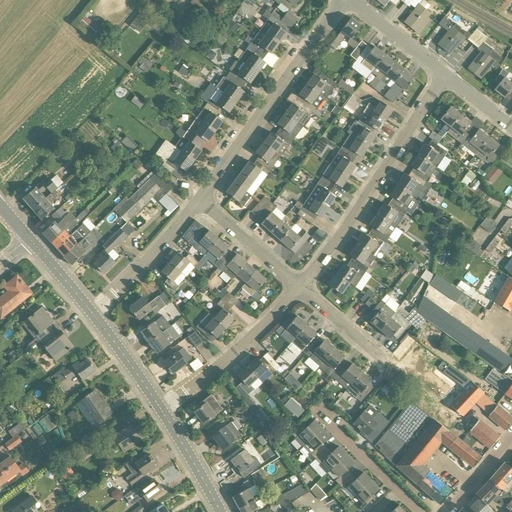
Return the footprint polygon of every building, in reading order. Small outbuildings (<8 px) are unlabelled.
[(214,12),(200,0),(193,0),(185,9),(188,12),(190,10),(188,9),(192,5),(200,12),(194,19),(201,26),(214,12)] [(423,1),(422,0),(406,0),(404,3),(409,6),(410,5),(416,9),(405,22),(417,32),(419,29),(422,31),(431,21),(428,18),(431,14),(419,5),(421,4),(423,1)] [(129,25),(138,32),(146,23),(147,25),(151,20),(149,19),(141,11),(129,25)] [(297,19),(289,12),(288,12),(283,18),(273,12),(270,15),(271,15),(282,23),(290,29),(297,19)] [(260,30),(279,44),(287,33),(279,28),(282,23),(271,15),(260,30)] [(78,25),(95,39),(102,31),(85,17),(78,25)] [(456,24),(453,27),(444,17),(438,24),(448,32),(438,45),(449,54),(464,37),(473,45),(482,34),(476,29),(471,35),(467,32),(467,33),(466,35),(456,24)] [(351,39),(361,26),(351,19),(330,46),(335,49),(342,40),(341,38),(344,34),(351,39)] [(235,32),(239,26),(231,21),(227,27),(235,32)] [(154,22),(150,27),(160,34),(164,29),(154,22)] [(265,56),(268,53),(271,55),(279,44),(260,30),(253,40),(249,44),(265,56)] [(494,68),(497,64),(501,59),(493,52),(494,51),(484,43),(487,38),(486,37),(482,34),(473,45),(478,49),(477,50),(481,53),(468,69),(480,79),(490,66),(494,69),(494,68)] [(220,37),(217,42),(222,46),(226,41),(220,37)] [(356,61),(367,46),(361,41),(350,56),(356,61)] [(265,56),(249,44),(239,59),(258,73),(265,63),(262,61),(265,56)] [(372,50),(367,46),(356,61),(371,72),(384,56),(375,48),(375,47),(374,47),(372,50)] [(212,60),(216,54),(210,50),(206,55),(212,60)] [(369,85),(374,89),(394,63),(384,56),(371,72),(376,76),(369,85)] [(244,86),(247,82),(250,84),(258,73),(239,59),(238,61),(235,61),(229,70),(230,72),(228,74),(244,86)] [(152,65),(146,60),(141,67),(147,72),(152,65)] [(394,63),(374,89),(379,93),(385,85),(387,86),(392,79),(396,82),(404,71),(394,63)] [(404,71),(396,82),(405,90),(405,91),(415,79),(414,79),(404,71)] [(511,75),(508,73),(504,78),(494,90),(504,98),(511,89),(511,75)] [(218,89),(237,103),(244,92),(241,90),(244,86),(228,74),(218,89)] [(314,75),(306,85),(325,99),(326,100),(334,89),(335,90),(338,86),(337,85),(335,84),(336,83),(325,75),(322,80),(314,75)] [(352,96),(352,95),(356,90),(341,80),(337,85),(338,86),(352,96)] [(176,81),(173,85),(181,90),(183,86),(176,81)] [(210,82),(200,97),(208,102),(217,87),(210,82)] [(300,103),(313,113),(315,110),(316,109),(317,110),(325,99),(306,85),(298,96),(302,99),(300,103)] [(229,113),(237,103),(218,89),(207,104),(218,112),(221,108),(229,113)] [(384,97),(392,104),(396,99),(388,92),(384,97)] [(350,109),(357,99),(352,95),(352,96),(345,105),(350,109)] [(134,96),(130,102),(140,109),(144,103),(134,96)] [(357,99),(350,109),(354,112),(361,102),(357,99)] [(380,102),(373,112),(373,113),(385,121),(393,110),(380,102)] [(285,114),(302,127),(309,117),(310,118),(313,113),(300,103),(296,107),(292,104),(285,114)] [(196,118),(215,132),(223,122),(215,116),(218,112),(207,104),(196,118)] [(353,114),(354,112),(350,109),(345,105),(343,108),(353,114)] [(337,116),(341,111),(335,107),(331,112),(337,116)] [(366,124),(374,129),(378,132),(385,121),(373,113),(366,108),(363,113),(370,118),(366,123),(366,124)] [(460,115),(450,108),(441,120),(450,128),(460,115)] [(277,125),(281,128),(278,132),(292,142),(295,137),(303,128),(302,127),(285,114),(277,125)] [(473,129),(469,125),(470,123),(460,115),(450,128),(447,133),(461,144),(473,129)] [(186,133),(202,144),(204,141),(208,143),(215,132),(196,118),(186,133)] [(347,133),(350,134),(368,147),(376,136),(371,133),(374,129),(366,124),(366,123),(360,119),(358,123),(355,121),(355,122),(354,122),(347,133)] [(199,149),(202,144),(186,133),(180,128),(176,133),(180,139),(175,147),(175,148),(194,161),(202,151),(199,149)] [(479,130),(477,132),(473,129),(461,144),(458,147),(461,150),(464,146),(475,155),(488,138),(479,130)] [(278,132),(275,136),(271,133),(263,143),(281,156),(281,157),(292,142),(278,132)] [(429,138),(432,140),(438,144),(441,138),(432,132),(429,138)] [(361,158),(368,147),(350,134),(343,145),(340,150),(354,159),(357,155),(361,158)] [(125,137),(121,142),(132,149),(135,143),(125,137)] [(488,138),(475,155),(485,163),(485,162),(490,166),(497,156),(493,153),(498,146),(488,138)] [(417,155),(436,168),(447,153),(448,151),(438,144),(432,140),(428,146),(424,144),(417,155)] [(110,148),(114,153),(122,147),(117,141),(110,148)] [(255,154),(259,157),(256,161),(270,171),(281,156),(263,143),(255,154)] [(175,171),(178,166),(186,172),(194,161),(175,148),(164,163),(175,171)] [(330,165),(336,169),(348,177),(356,166),(351,163),(354,159),(340,150),(330,165)] [(436,168),(417,155),(410,166),(413,168),(411,172),(426,183),(436,168)] [(135,170),(141,164),(137,160),(131,165),(135,170)] [(256,161),(253,165),(249,162),(241,172),(254,181),(261,171),(267,176),(270,171),(256,161)] [(348,177),(336,169),(330,165),(320,180),(334,190),(337,185),(341,188),(348,177)] [(493,165),(484,177),(493,184),(502,172),(493,165)] [(476,177),(469,170),(464,176),(471,182),(476,177)] [(115,208),(113,210),(126,223),(127,223),(150,200),(160,189),(166,195),(173,188),(156,172),(154,175),(151,173),(137,187),(139,189),(129,200),(126,197),(115,208)] [(254,181),(241,172),(233,183),(251,196),(252,196),(246,192),(254,181)] [(423,187),(424,186),(426,183),(411,172),(408,176),(404,174),(397,185),(410,194),(417,199),(421,201),(428,191),(423,187)] [(23,199),(33,210),(45,199),(40,194),(46,189),(51,194),(55,191),(61,186),(60,185),(63,183),(57,175),(54,178),(51,180),(48,177),(23,199)] [(309,194),(329,207),(336,197),(332,194),(334,190),(320,180),(310,195),(309,194)] [(226,193),(244,207),(251,196),(233,183),(226,193)] [(461,197),(466,189),(458,184),(453,192),(461,197)] [(390,202),(406,213),(407,213),(417,199),(410,194),(397,185),(389,195),(393,198),(390,202)] [(115,191),(111,186),(107,191),(111,195),(115,191)] [(159,201),(166,195),(160,189),(150,200),(155,205),(159,201)] [(45,199),(33,210),(41,220),(54,209),(50,205),(60,196),(55,191),(51,194),(45,199)] [(64,198),(67,202),(73,196),(70,193),(64,198)] [(329,207),(309,194),(302,204),(297,201),(294,207),(300,211),(314,220),(317,216),(321,218),(329,207)] [(268,201),(264,197),(251,212),(255,216),(268,201)] [(272,204),(268,201),(255,216),(259,219),(272,204)] [(390,202),(387,206),(384,204),(376,215),(390,224),(397,213),(403,217),(406,213),(390,202)] [(276,208),(272,204),(259,219),(262,222),(261,224),(271,233),(281,221),(272,213),(276,208)] [(61,208),(52,216),(56,221),(65,213),(61,208)] [(314,220),(300,211),(297,215),(311,224),(314,220)] [(51,243),(55,248),(67,236),(67,235),(77,225),(76,225),(86,215),(83,212),(76,219),(51,243)] [(43,234),(50,242),(51,243),(76,219),(70,213),(57,226),(54,223),(43,234)] [(369,225),(373,228),(370,232),(385,243),(396,228),(390,224),(376,215),(369,225)] [(271,233),(275,236),(274,238),(278,241),(279,241),(280,241),(290,230),(294,225),(285,217),(281,221),(271,233)] [(496,226),(493,223),(486,218),(480,226),(490,234),(496,226)] [(107,254),(122,240),(123,241),(132,233),(130,232),(133,229),(127,223),(126,223),(102,246),(105,249),(98,256),(100,258),(91,267),(95,271),(97,269),(103,274),(111,266),(111,267),(115,264),(114,263),(115,262),(107,254)] [(88,229),(83,224),(69,238),(67,236),(55,248),(64,257),(92,231),(88,228),(88,229)] [(209,231),(208,232),(201,225),(187,242),(204,256),(219,239),(209,231)] [(434,231),(440,235),(444,229),(438,225),(434,231)] [(505,235),(510,229),(505,225),(500,231),(505,235)] [(92,231),(64,257),(64,258),(71,266),(83,254),(86,256),(94,248),(97,246),(98,239),(94,229),(92,231)] [(290,230),(280,241),(294,254),(309,237),(301,229),(296,235),(290,230)] [(317,242),(324,235),(317,229),(311,236),(317,242)] [(364,234),(356,244),(375,257),(385,243),(370,232),(367,236),(364,234)] [(479,258),(484,252),(479,248),(481,246),(470,238),(464,247),(479,258)] [(490,244),(495,248),(500,242),(494,238),(490,244)] [(230,255),(226,251),(229,248),(219,239),(204,256),(204,257),(218,269),(230,255)] [(375,257),(356,244),(349,255),(352,258),(349,262),(365,272),(375,257)] [(420,244),(417,248),(424,253),(427,249),(420,244)] [(491,254),(495,248),(490,244),(485,250),(491,254)] [(169,262),(181,272),(189,263),(194,268),(198,263),(188,255),(185,259),(178,252),(169,262)] [(236,254),(233,258),(230,255),(218,269),(231,280),(246,263),(236,254)] [(164,283),(174,291),(178,287),(173,282),(181,272),(169,262),(161,272),(168,279),(164,283)] [(362,277),(365,272),(349,262),(347,266),(343,264),(336,275),(349,284),(355,287),(362,277)] [(246,283),(256,271),(246,263),(231,280),(236,275),(246,283)] [(416,275),(421,269),(414,263),(409,269),(416,275)] [(406,269),(401,265),(396,271),(402,275),(406,269)] [(426,270),(420,278),(429,284),(433,275),(426,270)] [(241,288),(244,290),(251,297),(266,280),(256,271),(246,283),(241,288)] [(209,280),(212,283),(217,276),(214,273),(209,280)] [(342,294),(349,284),(336,275),(328,285),(342,294)] [(436,275),(429,285),(455,303),(462,293),(436,275)] [(0,317),(1,318),(30,294),(22,284),(23,283),(21,281),(21,282),(17,277),(4,287),(8,292),(0,298),(0,317)] [(511,280),(509,279),(504,286),(495,303),(511,313),(511,280)] [(212,291),(214,288),(207,282),(204,285),(212,291)] [(509,366),(510,365),(511,361),(511,360),(447,315),(455,304),(428,284),(427,287),(416,313),(492,367),(502,374),(509,365),(509,366)] [(204,285),(199,290),(203,294),(208,290),(204,285)] [(224,296),(228,292),(224,288),(220,293),(217,296),(221,300),(231,309),(234,305),(224,296)] [(360,300),(364,304),(370,298),(373,294),(368,290),(360,300)] [(238,301),(228,292),(224,296),(234,305),(238,301)] [(155,314),(160,311),(166,306),(171,302),(164,293),(158,297),(148,305),(143,298),(130,308),(134,313),(133,314),(135,316),(135,315),(139,320),(152,310),(155,314)] [(370,298),(364,304),(372,311),(378,305),(370,298)] [(234,312),(231,309),(221,300),(217,304),(209,314),(225,329),(234,319),(230,316),(234,312)] [(379,330),(394,313),(381,301),(378,305),(372,311),(368,315),(373,319),(370,322),(379,330)] [(45,328),(53,322),(42,308),(25,322),(40,342),(50,334),(45,328)] [(404,321),(394,313),(379,330),(390,339),(393,336),(397,339),(409,325),(404,321)] [(196,327),(206,336),(210,332),(216,338),(225,329),(209,314),(200,323),(196,327)] [(425,321),(419,315),(411,324),(417,330),(425,321)] [(149,343),(171,326),(163,316),(154,323),(141,332),(149,343)] [(286,329),(296,337),(307,325),(297,317),(286,329)] [(318,340),(314,337),(317,334),(307,325),(296,337),(292,342),(305,354),(318,340)] [(171,326),(149,343),(157,353),(174,340),(179,336),(171,326)] [(195,348),(196,348),(203,342),(195,332),(187,337),(195,348)] [(73,347),(62,334),(54,340),(50,334),(40,342),(56,361),(73,347)] [(324,340),(322,343),(318,340),(305,354),(309,358),(319,366),(334,349),(324,340)] [(183,349),(164,363),(172,374),(191,360),(183,349)] [(341,369),(337,365),(344,357),(334,349),(319,366),(318,367),(328,376),(332,379),(333,378),(341,369)] [(256,358),(247,367),(257,378),(262,384),(275,371),(267,362),(263,357),(259,361),(256,358)] [(267,362),(275,371),(279,367),(271,358),(267,362)] [(57,385),(66,379),(67,380),(77,373),(82,380),(95,370),(88,359),(80,365),(79,362),(63,374),(60,371),(52,377),(57,385)] [(191,366),(195,371),(200,367),(196,362),(191,366)] [(438,368),(443,372),(448,366),(442,362),(438,368)] [(345,372),(341,369),(333,378),(346,390),(362,372),(352,364),(345,372)] [(511,366),(510,365),(509,366),(509,365),(502,374),(511,380),(511,366)] [(239,385),(248,395),(254,389),(250,385),(251,384),(257,378),(247,367),(237,376),(243,382),(239,385)] [(284,370),(279,375),(282,378),(288,373),(284,370)] [(372,381),(362,372),(346,390),(356,398),(360,402),(373,388),(369,384),(372,381)] [(296,379),(290,373),(285,379),(290,385),(296,379)] [(388,384),(394,388),(399,384),(393,378),(388,384)] [(462,417),(483,393),(471,383),(450,407),(462,417)] [(88,395),(86,396),(80,400),(97,424),(112,413),(103,400),(101,402),(94,392),(88,396),(88,395)] [(203,424),(215,415),(222,410),(218,404),(212,396),(205,401),(205,400),(197,406),(199,409),(194,413),(203,424)] [(280,401),(283,405),(288,400),(285,396),(280,401)] [(260,409),(250,399),(245,404),(253,415),(260,409)] [(411,402),(374,447),(410,479),(410,478),(434,499),(434,501),(437,504),(439,503),(441,505),(452,492),(429,471),(421,466),(442,440),(474,466),(481,458),(472,450),(411,402)] [(506,430),(511,422),(511,419),(496,406),(488,416),(506,430)] [(297,419),(304,412),(298,407),(291,414),(297,419)] [(261,411),(255,416),(259,421),(265,416),(261,411)] [(371,443),(389,423),(378,412),(372,419),(364,412),(353,424),(363,433),(362,435),(371,443)] [(291,434),(295,438),(303,447),(322,429),(319,426),(320,426),(319,425),(314,420),(305,429),(300,424),(291,434)] [(490,448),(499,438),(478,421),(470,431),(490,448)] [(13,439),(17,436),(26,429),(21,423),(8,432),(13,439)] [(240,434),(231,423),(212,437),(222,449),(235,439),(235,438),(240,434)] [(131,447),(130,446),(140,440),(131,426),(114,437),(124,452),(131,447)] [(303,447),(310,455),(315,460),(325,450),(321,446),(330,437),(325,432),(326,432),(325,431),(324,431),(322,429),(303,447)] [(76,446),(79,450),(93,440),(89,435),(81,440),(82,442),(76,446)] [(17,436),(13,439),(5,445),(9,451),(22,442),(17,436)] [(43,436),(36,441),(40,447),(47,442),(43,436)] [(462,442),(466,445),(470,440),(466,437),(462,442)] [(93,440),(79,450),(76,452),(83,462),(103,448),(96,438),(93,440)] [(315,460),(319,465),(327,473),(331,469),(346,455),(344,452),(343,451),(343,452),(338,447),(329,455),(325,450),(315,460)] [(54,448),(51,456),(59,459),(62,451),(54,448)] [(260,465),(255,457),(251,459),(245,450),(230,461),(235,467),(236,466),(240,471),(239,472),(244,478),(260,465)] [(136,458),(126,465),(132,474),(126,478),(132,486),(142,479),(141,478),(149,473),(148,471),(155,466),(152,461),(154,460),(151,455),(148,457),(148,455),(138,462),(136,458)] [(335,481),(339,486),(349,477),(345,472),(354,463),(349,458),(350,458),(349,457),(349,458),(346,455),(331,469),(339,477),(335,481)] [(0,484),(6,480),(7,481),(16,474),(14,471),(17,469),(22,476),(28,471),(23,464),(17,468),(10,458),(0,464),(0,484)] [(67,465),(64,462),(56,468),(59,471),(67,465)] [(511,469),(504,463),(490,479),(502,491),(502,490),(507,485),(511,489),(511,487),(511,469)] [(49,469),(45,476),(52,479),(56,473),(49,469)] [(348,487),(355,495),(371,481),(368,479),(369,478),(368,477),(367,478),(363,473),(354,481),(349,477),(339,486),(344,491),(348,487)] [(475,495),(479,499),(486,505),(492,499),(496,502),(498,499),(506,506),(506,507),(510,511),(509,511),(511,511),(511,498),(502,490),(502,491),(490,479),(489,480),(485,485),(485,484),(475,495)] [(137,487),(125,496),(131,505),(143,496),(147,502),(162,491),(160,489),(162,488),(159,485),(158,485),(153,480),(139,490),(137,487)] [(371,481),(355,495),(363,504),(359,507),(363,511),(364,511),(376,501),(376,500),(375,500),(376,501),(374,503),(369,498),(378,490),(374,485),(374,484),(374,483),(373,484),(371,481)] [(232,497),(239,509),(248,504),(246,501),(253,497),(248,489),(252,487),(249,482),(230,492),(233,497),(232,497)] [(275,499),(280,509),(291,503),(308,492),(302,484),(296,488),(290,491),(275,499)] [(327,496),(316,484),(311,490),(320,501),(327,496)] [(248,504),(239,509),(240,511),(250,511),(251,511),(262,505),(260,500),(261,500),(258,494),(253,497),(246,501),(248,504)] [(36,503),(32,497),(12,511),(38,511),(39,511),(34,505),(36,503)] [(486,505),(479,499),(470,509),(473,511),(493,511),(491,510),(486,505)] [(291,503),(280,509),(282,511),(288,511),(295,508),(291,503)]
